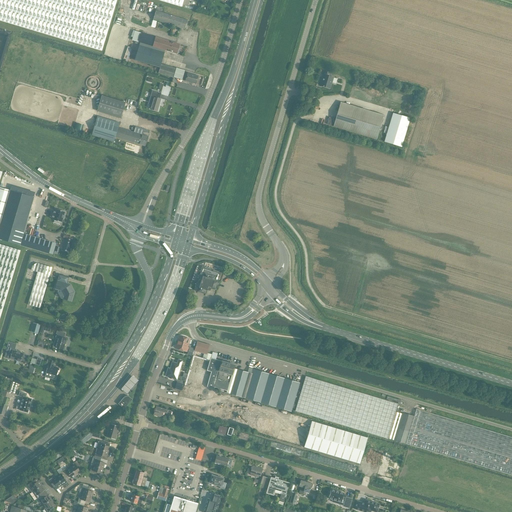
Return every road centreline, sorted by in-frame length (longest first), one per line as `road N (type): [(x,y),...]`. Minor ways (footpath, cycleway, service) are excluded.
road 1 (unknown): [(292,121),(272,201),(306,254),(315,299),(511,362)]
road 2 (residential): [(437,511),(138,422)]
road 3 (unclassified): [(0,470),(85,400),(122,346),(150,288),(136,249),(140,229)]
road 4 (unclassified): [(315,0),(258,197),(284,260)]
road 5 (primary): [(189,238),(261,0)]
road 6 (primary): [(254,0),(176,235)]
road 7 (primary): [(57,440),(99,406),(134,362),(187,247)]
road 8 (primary): [(174,244),(124,358),(57,440)]
road 9 (unclassified): [(149,204),(205,105),(240,0)]
road 10 (tertiary): [(511,383),(300,316)]
road 11 (unclassified): [(302,368),(511,429)]
road 12 (tertiary): [(140,229),(56,190),(0,148)]
road 13 (unclassified): [(302,368),(205,341),(186,318)]
